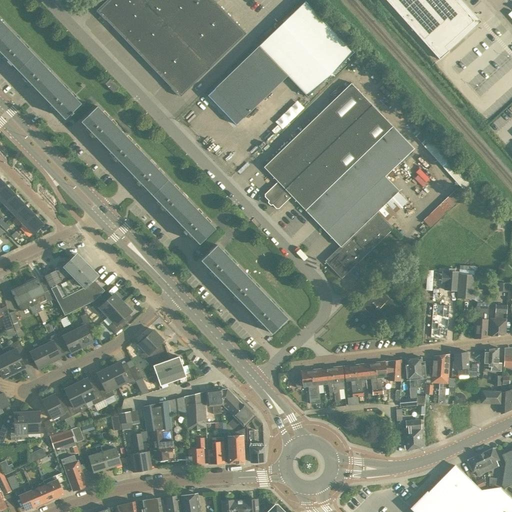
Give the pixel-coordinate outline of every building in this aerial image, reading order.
[(246,34),(213,0),(107,0),(97,10),(180,97),(246,34)] [(385,0),(440,60),(449,51),(445,47),(475,21),(456,0),(385,0)] [(305,2),(208,95),(236,125),(287,76),(307,96),(353,53),(333,31),(305,2)] [(0,39),(10,30),(0,19),(0,39)] [(0,39),(0,51),(18,70),(33,55),(10,30),(0,39)] [(18,70),(41,94),(57,79),(33,55),(18,70)] [(57,79),(41,94),(65,119),(81,104),(57,79)] [(105,84),(113,93),(118,88),(110,79),(105,84)] [(292,196),(326,232),(384,176),(385,176),(414,149),(351,83),(263,167),(278,182),(264,194),(264,197),(268,201),(268,203),(270,205),(272,205),(276,209),(279,209),(292,196)] [(283,128),(305,108),(298,100),(276,121),(283,128)] [(81,121),(105,146),(121,131),(97,106),(81,121)] [(105,146),(128,170),(144,155),(121,131),(105,146)] [(434,140),(426,147),(464,187),(472,180),(434,140)] [(128,170),(152,195),(168,180),(144,155),(128,170)] [(415,175),(424,184),(430,178),(421,169),(415,175)] [(384,176),(326,232),(340,246),(324,261),(341,278),(393,228),(377,212),(399,191),(385,176),(384,176)] [(152,195),(175,219),(191,204),(168,180),(152,195)] [(5,184),(0,189),(0,200),(4,205),(15,194),(5,184)] [(456,189),(425,220),(432,227),(464,196),(456,189)] [(15,194),(4,205),(13,214),(25,204),(15,194)] [(23,224),(34,214),(25,204),(13,214),(23,224)] [(191,204),(175,219),(199,244),(215,229),(191,204)] [(33,235),(44,224),(34,214),(23,224),(33,235)] [(497,228),(502,229),(503,224),(510,225),(511,219),(498,217),(497,228)] [(93,279),(97,275),(77,254),(64,266),(44,276),(64,315),(94,301),(104,290),(93,279)] [(221,285),(269,335),(300,305),(251,256),(221,285)] [(482,297),(475,294),(472,294),(474,270),(459,269),(457,297),(472,298),(476,302),(474,339),(486,337),(488,303),(482,302),(482,297)] [(442,272),(441,282),(445,282),(444,290),(456,291),(457,272),(446,271),(446,272),(442,272)] [(24,285),(36,311),(41,309),(38,303),(46,299),(43,292),(36,279),(24,285)] [(499,283),(498,291),(507,292),(507,283),(499,283)] [(35,317),(38,315),(36,311),(24,285),(11,291),(21,311),(29,307),(33,315),(34,314),(35,317)] [(51,289),(43,292),(46,299),(47,301),(55,297),(51,289)] [(102,311),(108,317),(123,302),(114,293),(105,301),(102,297),(91,307),(98,315),(102,311)] [(371,296),(348,326),(352,329),(355,324),(366,332),(385,307),(371,296)] [(123,302),(108,317),(112,322),(108,326),(116,334),(126,324),(123,320),(131,311),(123,302)] [(490,319),(489,337),(504,335),(505,320),(502,320),(503,313),(506,314),(506,305),(495,304),(494,319),(490,319)] [(433,305),(431,339),(448,340),(450,306),(433,305)] [(36,311),(38,315),(42,323),(49,320),(43,308),(41,309),(36,311)] [(9,313),(18,338),(25,335),(24,332),(20,329),(17,322),(18,321),(14,311),(9,313)] [(85,325),(74,331),(82,347),(93,341),(88,332),(93,329),(86,314),(80,316),(85,325)] [(2,319),(6,330),(13,328),(9,315),(2,319)] [(60,332),(55,334),(61,345),(66,343),(67,345),(71,353),(82,347),(74,331),(72,326),(60,332)] [(144,339),(142,337),(138,342),(139,343),(138,344),(144,351),(140,355),(149,364),(169,357),(165,345),(163,346),(160,343),(163,340),(153,330),(144,339)] [(52,341),(41,347),(49,363),(61,358),(56,348),(61,345),(55,334),(50,337),(52,341)] [(8,346),(2,349),(5,354),(14,373),(25,367),(21,359),(20,357),(25,354),(23,350),(18,341),(8,346)] [(23,350),(25,354),(28,361),(33,359),(38,369),(49,363),(41,347),(31,352),(28,347),(23,350)] [(490,371),(501,371),(502,363),(498,363),(499,349),(484,350),(483,366),(491,367),(490,371)] [(452,362),(452,370),(457,370),(457,379),(478,377),(478,368),(476,368),(476,363),(471,364),(471,368),(468,368),(467,352),(453,354),(454,362),(452,362)] [(0,373),(3,378),(14,373),(5,354),(0,356),(0,373)] [(443,387),(443,384),(447,384),(449,354),(441,355),(439,384),(438,384),(438,395),(437,403),(444,404),(445,395),(445,387),(443,387)] [(431,383),(438,384),(439,384),(441,355),(433,356),(431,383)] [(511,355),(504,356),(503,367),(511,367),(511,355)] [(178,356),(168,360),(153,365),(160,385),(185,376),(178,356)] [(409,380),(410,388),(416,387),(413,358),(404,359),(405,366),(403,366),(403,373),(403,376),(406,375),(407,380),(409,380)] [(413,358),(416,387),(416,392),(418,391),(418,387),(421,386),(420,379),(425,378),(424,362),(421,362),(421,358),(413,358)] [(388,376),(387,380),(399,381),(401,360),(389,361),(388,376)] [(381,377),(388,376),(389,361),(374,363),(378,395),(383,394),(381,377)] [(119,362),(108,368),(117,387),(128,381),(130,384),(135,382),(130,370),(124,373),(121,365),(119,362)] [(370,379),(373,395),(378,395),(374,363),(364,364),(366,379),(370,379)] [(364,364),(354,365),(358,404),(359,404),(358,397),(363,396),(361,380),(366,379),(364,364)] [(358,404),(354,365),(343,367),(345,381),(350,381),(353,405),(358,404)] [(331,368),(334,398),(335,405),(339,405),(339,401),(340,401),(339,389),(344,389),(341,367),(331,368)] [(102,384),(97,386),(106,406),(107,406),(104,400),(113,395),(111,390),(117,387),(108,368),(97,373),(102,384)] [(136,368),(130,370),(135,382),(141,394),(148,392),(142,378),(141,378),(136,368)] [(330,399),(334,398),(331,368),(321,369),(323,384),(328,384),(330,399)] [(317,385),(323,384),(321,369),(311,371),(314,403),(319,403),(317,385)] [(310,404),(314,403),(311,371),(301,372),(301,375),(294,376),(296,388),(302,387),(308,386),(310,404)] [(493,385),(501,385),(501,375),(493,375),(493,385)] [(87,378),(76,384),(85,402),(91,399),(94,405),(97,411),(106,406),(97,386),(92,389),(87,378)] [(69,400),(65,402),(71,416),(81,411),(78,406),(85,402),(76,384),(64,389),(69,400)] [(222,404),(222,405),(221,390),(216,391),(216,390),(206,391),(208,406),(212,406),(213,414),(221,413),(220,405),(222,404)] [(222,405),(233,415),(243,404),(242,404),(241,405),(227,390),(221,390),(222,405)] [(511,397),(511,395),(509,390),(502,393),(501,413),(510,409),(508,401),(511,399),(511,398),(511,397)] [(185,396),(186,429),(206,428),(205,391),(185,396)] [(466,393),(456,392),(455,406),(461,407),(461,421),(476,422),(478,401),(466,400),(466,393)] [(500,392),(482,392),(481,403),(499,403),(500,392)] [(0,413),(3,412),(1,408),(9,404),(3,393),(0,394),(0,413)] [(71,416),(65,402),(60,405),(54,394),(43,400),(52,419),(59,415),(62,421),(71,416)] [(399,400),(400,407),(416,405),(415,395),(412,395),(412,399),(399,400)] [(144,417),(146,431),(147,431),(151,431),(161,430),(171,429),(168,401),(143,407),(144,417)] [(243,404),(233,415),(234,417),(227,424),(233,429),(240,422),(243,425),(253,415),(243,404)] [(416,414),(419,414),(424,414),(424,406),(417,406),(417,407),(416,414)] [(120,413),(119,413),(120,423),(120,424),(132,422),(131,420),(130,411),(120,413)] [(27,433),(26,412),(14,413),(15,430),(10,430),(11,440),(28,439),(27,433)] [(39,412),(26,412),(27,433),(40,432),(39,412)] [(111,417),(113,431),(121,429),(120,423),(119,413),(118,413),(119,415),(111,417)] [(250,420),(256,429),(262,423),(254,416),(250,420)] [(55,433),(49,419),(44,422),(48,436),(48,435),(55,433)] [(406,430),(403,431),(404,449),(407,451),(422,447),(420,424),(420,420),(419,420),(405,421),(405,426),(406,430)] [(0,430),(0,442),(2,443),(10,425),(3,422),(0,430)] [(218,422),(218,432),(226,432),(226,422),(218,422)] [(84,440),(79,426),(71,429),(76,442),(84,440)] [(246,426),(243,428),(235,431),(226,432),(228,463),(244,462),(243,444),(247,444),(246,426)] [(49,436),(53,449),(75,442),(71,429),(49,436)] [(161,430),(151,431),(153,450),(156,450),(157,461),(158,461),(160,462),(164,462),(165,460),(167,460),(166,459),(174,458),(172,441),(162,442),(161,430)] [(146,431),(140,432),(140,433),(132,434),(134,453),(130,454),(132,472),(151,469),(149,451),(144,452),(142,441),(148,441),(147,431),(146,431)] [(249,431),(249,443),(249,445),(248,445),(249,462),(264,461),(263,444),(262,444),(261,443),(253,443),(253,441),(254,441),(254,431),(249,431)] [(185,465),(204,464),(203,438),(196,438),(196,444),(187,444),(188,456),(185,456),(185,465)] [(207,450),(208,464),(224,463),(223,438),(211,438),(212,450),(207,450)] [(105,444),(100,445),(107,468),(120,464),(115,447),(107,450),(105,444)] [(107,468),(100,445),(95,447),(97,453),(88,456),(93,473),(107,468)] [(51,446),(45,449),(47,455),(54,451),(51,446)] [(493,448),(480,454),(488,471),(499,466),(497,462),(499,460),(493,448)] [(502,484),(493,487),(497,491),(511,483),(511,449),(501,455),(505,463),(502,484)] [(488,471),(480,454),(467,460),(473,472),(475,471),(477,476),(488,471)] [(13,462),(9,464),(7,459),(1,461),(6,474),(16,470),(13,462)] [(63,465),(72,491),(87,486),(78,460),(63,465)] [(511,511),(511,506),(497,492),(476,493),(451,469),(421,500),(415,506),(421,511),(511,511)] [(7,478),(12,490),(19,487),(14,475),(7,478)] [(55,476),(43,481),(45,485),(44,485),(50,499),(63,494),(62,493),(57,480),(55,476)] [(497,478),(489,477),(488,486),(495,485),(497,478)] [(482,478),(475,481),(478,488),(485,485),(482,478)] [(44,485),(32,490),(38,505),(50,499),(44,485)] [(32,490),(19,496),(25,510),(38,505),(32,490)] [(179,511),(199,511),(197,493),(177,496),(179,511)] [(179,511),(177,496),(165,498),(167,511),(179,511)] [(161,511),(160,498),(150,499),(151,511),(161,511)] [(151,511),(150,499),(139,501),(141,511),(151,511)] [(257,511),(257,499),(245,500),(245,508),(246,508),(245,511),(257,511)] [(232,500),(221,501),(221,511),(232,511),(232,509),(233,509),(232,500)] [(233,509),(232,509),(232,511),(245,511),(246,508),(245,508),(245,500),(244,500),(244,501),(233,501),(233,500),(232,500),(233,509)] [(135,511),(134,502),(124,504),(125,511),(135,511)]
